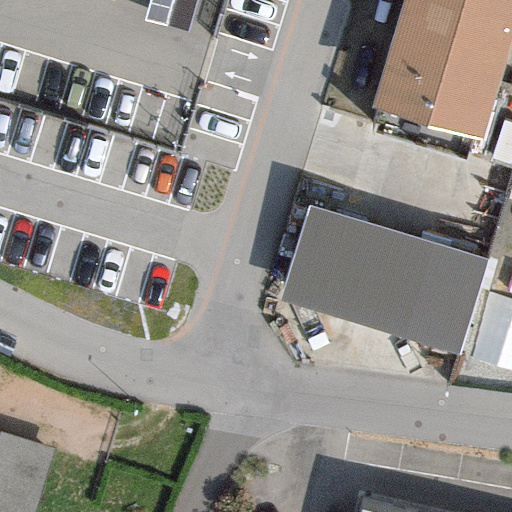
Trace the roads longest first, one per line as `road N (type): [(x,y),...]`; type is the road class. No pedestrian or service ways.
road 1 (residential): [(216,370),(326,0)]
road 2 (residential): [(511,415),(216,370)]
road 3 (residential): [(216,370),(54,352),(0,322)]
